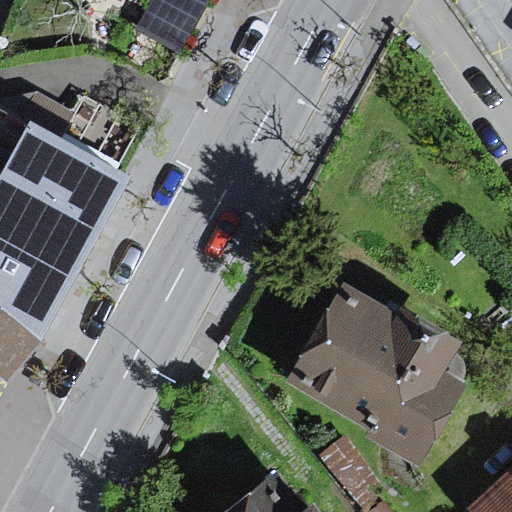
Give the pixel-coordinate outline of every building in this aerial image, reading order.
[(209,0),(152,0),(136,30),(181,54),(209,0)] [(52,331),(142,162),(112,144),(38,100),(0,174),(0,359),(13,371),(52,331)] [(339,289),(288,390),(322,407),(320,411),(373,438),(370,443),(420,468),(461,387),(439,376),(458,339),(391,305),(387,313),(339,289)] [(340,438),(310,461),(350,511),(386,511),(364,483),(371,477),(340,438)] [(511,511),(511,479),(511,480),(506,473),(460,511),(511,511)] [(299,511),(278,480),(231,511),(323,511),(318,505),(307,511),(299,511)]
